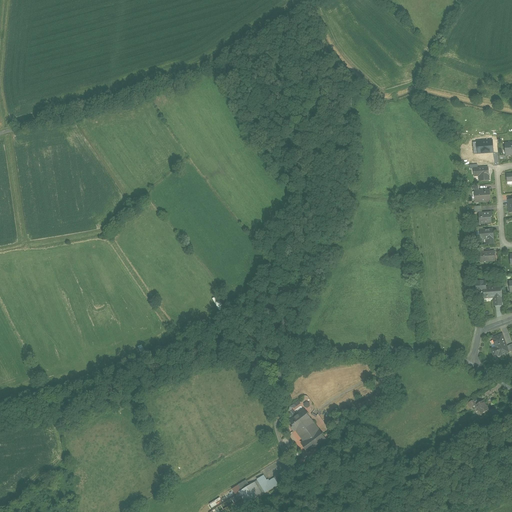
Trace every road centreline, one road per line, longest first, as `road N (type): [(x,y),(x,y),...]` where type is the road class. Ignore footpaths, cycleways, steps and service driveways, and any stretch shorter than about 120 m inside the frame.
road 1 (unclassified): [(280,355),(346,220),(352,160),(345,72),(297,6)]
road 2 (residential): [(297,6),(191,75),(0,133)]
road 3 (unclassified): [(0,418),(225,356),(280,355)]
road 4 (unclassified): [(280,355),(422,353),(470,363)]
